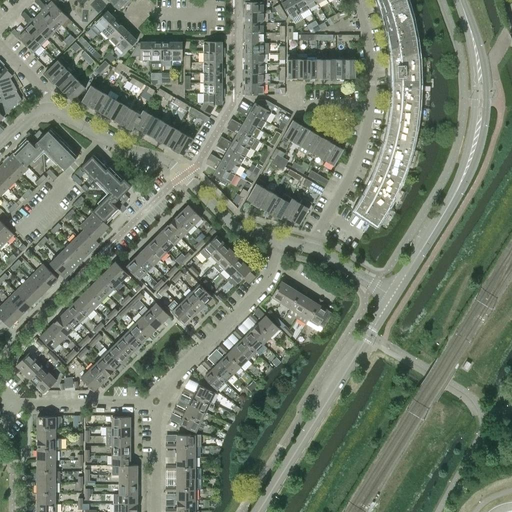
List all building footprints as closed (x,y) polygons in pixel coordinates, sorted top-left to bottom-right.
[(126,2),(123,0),(108,0),(118,10),(126,2)] [(290,19),(300,14),(292,0),(286,0),(281,3),(290,19)] [(303,0),(292,0),(300,14),(309,9),(303,0)] [(303,0),(309,9),(317,4),(315,0),(303,0)] [(407,0),(400,0),(380,7),(382,13),(384,19),(385,23),(385,25),(412,18),(411,15),(409,16),(405,1),(407,0)] [(41,2),(38,5),(41,9),(43,7),(61,25),(68,18),(52,2),(47,6),(45,5),(44,5),(41,2)] [(256,2),(246,2),(245,2),(245,12),(263,13),(263,2),(256,2)] [(283,10),(282,8),(279,4),(274,7),(278,13),(283,10)] [(38,16),(54,32),(61,25),(43,7),(41,9),(40,10),(42,11),(38,16)] [(281,18),(286,16),(283,10),(278,13),(281,18)] [(101,31),(102,32),(115,18),(107,11),(90,28),(97,35),(101,31)] [(263,13),(245,12),(245,23),(263,23),(263,13)] [(337,21),(342,18),(339,13),(334,15),(337,21)] [(27,15),(24,19),(27,22),(29,21),(47,38),(54,32),(38,16),(34,20),(32,18),(31,19),(27,15)] [(122,26),(115,18),(102,32),(109,39),(122,26)] [(412,18),(385,25),(387,31),(388,37),(389,42),(389,43),(416,39),(416,36),(414,37),(410,21),(413,20),(412,18)] [(24,29),(40,45),(47,38),(29,21),(27,22),(27,23),(29,25),(24,29)] [(317,24),(320,29),(321,30),(327,27),(324,22),(318,25),(318,24),(317,24)] [(263,23),(245,23),(245,33),(263,33),(263,23)] [(320,29),(317,24),(312,28),(314,33),(320,29)] [(116,46),(129,33),(122,26),(109,39),(116,46)] [(40,45),(24,29),(20,33),(18,32),(17,32),(14,29),(10,32),(17,39),(18,38),(33,52),(40,45)] [(129,33),(116,46),(123,53),(136,40),(129,33)] [(263,33),(245,33),(245,43),(263,43),(263,33)] [(86,41),(81,36),(77,40),(82,45),(86,41)] [(416,39),(389,43),(390,49),(391,54),(392,61),(419,60),(419,57),(416,57),(415,41),(417,41),(416,39)] [(71,46),(77,51),(80,47),(75,42),(71,46)] [(140,60),(151,60),(151,42),(140,42),(140,43),(138,43),(130,56),(140,56),(140,60)] [(151,42),(151,60),(161,60),(161,42),(151,42)] [(161,42),(161,60),(171,60),(172,42),(161,42)] [(172,42),(171,60),(182,60),(182,42),(172,42)] [(203,53),(222,53),(222,42),(203,42),(203,53)] [(268,43),(263,43),(245,43),(245,53),(263,53),(268,53),(268,43)] [(87,50),(92,55),(96,51),(91,46),(87,50)] [(81,55),(85,60),(89,56),(84,51),(81,55)] [(92,55),(97,60),(101,56),(96,51),(92,55)] [(222,53),(203,53),(203,63),(222,63),(222,53)] [(263,53),(245,53),(245,64),(263,64),(263,53)] [(85,60),(90,65),(94,61),(89,56),(85,60)] [(297,78),(297,59),(287,59),(287,78),(297,78)] [(297,59),(297,78),(306,78),(306,59),(297,59)] [(306,59),(306,78),(316,78),(316,59),(306,59)] [(316,59),(316,78),(326,78),(326,59),(316,59)] [(326,59),(326,78),(336,78),(335,59),(326,59)] [(335,59),(336,78),(345,78),(345,59),(335,59)] [(345,59),(345,78),(355,78),(355,59),(345,59)] [(57,60),(56,61),(44,73),(51,80),(65,67),(57,60)] [(100,66),(104,70),(109,64),(105,60),(100,66)] [(419,60),(392,61),(392,69),(392,73),(392,81),(392,84),(392,86),(406,86),(406,81),(420,81),(420,79),(417,78),(417,62),(419,62),(419,60)] [(119,62),(116,67),(121,70),(124,65),(119,62)] [(222,63),(203,63),(203,73),(222,73),(222,63)] [(263,64),(245,64),(245,74),(263,74),(263,64)] [(121,70),(128,74),(131,69),(124,65),(121,70)] [(95,70),(99,74),(104,70),(100,66),(95,70)] [(65,67),(51,80),(58,87),(71,74),(65,67)] [(10,79),(10,78),(12,76),(7,70),(0,77),(0,83),(1,84),(10,79)] [(222,73),(203,73),(203,84),(222,84),(222,73)] [(71,74),(58,87),(65,94),(78,81),(71,74)] [(263,74),(245,74),(245,84),(263,84),(263,74)] [(129,82),(135,86),(138,81),(132,77),(129,82)] [(0,99),(0,113),(4,117),(21,99),(14,88),(15,87),(10,78),(10,79),(1,84),(0,83),(0,96),(1,98),(0,99)] [(78,81),(65,94),(72,101),(85,88),(78,81)] [(135,86),(141,89),(144,84),(138,81),(135,86)] [(392,97),(391,105),(418,107),(419,105),(416,105),(417,89),(420,89),(420,86),(420,83),(420,81),(406,81),(406,86),(392,86),(392,93),(392,97)] [(222,84),(203,84),(203,93),(222,93),(222,84)] [(263,84),(245,84),(245,95),(263,95),(263,84)] [(90,106),(99,90),(90,85),(84,95),(81,101),(90,106)] [(146,92),(152,95),(155,91),(149,87),(146,92)] [(156,93),(162,96),(165,92),(159,88),(156,93)] [(98,111),(107,95),(99,90),(90,106),(98,111)] [(162,96),(168,100),(171,95),(165,92),(162,96)] [(222,93),(203,93),(203,104),(200,109),(209,115),(216,104),(222,104),(222,93)] [(106,116),(115,100),(107,95),(98,111),(106,116)] [(173,103),(179,106),(182,102),(176,98),(173,103)] [(114,121),(124,105),(115,100),(106,116),(114,121)] [(179,106),(185,110),(187,105),(182,102),(179,106)] [(265,121),(271,112),(255,103),(250,112),(265,121)] [(123,125),(132,109),(124,105),(114,121),(123,125)] [(390,116),(389,124),(416,128),(416,126),(414,126),(416,109),(418,110),(418,107),(391,105),(391,111),(390,116)] [(134,126),(140,114),(132,109),(123,125),(132,131),(134,126)] [(142,131),(151,115),(143,110),(140,114),(134,126),(142,131)] [(193,116),(198,119),(201,113),(196,110),(193,116)] [(260,130),(265,121),(250,112),(244,121),(260,130)] [(150,136),(160,120),(151,115),(142,131),(150,136)] [(286,124),(290,118),(285,116),(281,121),(286,124)] [(159,141),(168,125),(160,120),(150,136),(159,141)] [(292,141),(301,125),(292,120),(283,136),(292,141)] [(255,139),(260,130),(244,121),(239,130),(255,139)] [(387,134),(385,142),(411,149),(412,146),(410,146),(413,130),(415,130),(416,128),(389,124),(388,130),(387,134)] [(167,145),(176,129),(168,125),(159,141),(167,145)] [(300,146),(309,130),(301,125),(292,141),(300,146)] [(37,142),(44,149),(65,170),(77,157),(66,146),(68,145),(51,128),(44,135),(37,142)] [(175,150),(185,134),(176,129),(167,145),(175,150)] [(37,142),(44,135),(39,130),(32,137),(37,142)] [(250,148),(255,139),(239,130),(234,138),(250,148)] [(306,155),(308,151),(318,135),(309,130),(300,146),(297,150),(306,155)] [(272,137),(277,140),(281,134),(276,131),(272,137)] [(185,134),(175,150),(184,155),(193,139),(185,134)] [(317,155),(326,139),(318,135),(308,151),(317,155)] [(14,153),(27,166),(40,153),(33,146),(26,138),(23,141),(24,143),(14,153)] [(245,157),(250,148),(234,138),(229,147),(245,157)] [(325,160),(334,144),(326,139),(317,155),(325,160)] [(40,153),(44,149),(37,142),(33,146),(40,153)] [(382,152),(380,160),(405,169),(406,167),(404,166),(409,150),(411,151),(411,149),(385,142),(385,143),(383,148),(382,152)] [(334,144),(325,160),(334,165),(343,149),(334,144)] [(240,165),(245,157),(229,147),(224,156),(240,165)] [(262,155),(267,158),(270,151),(266,149),(262,155)] [(283,157),(285,153),(279,150),(277,153),(274,151),(271,157),(274,158),(274,159),(280,162),(283,157)] [(5,159),(21,175),(28,168),(27,166),(14,153),(9,158),(8,157),(5,159)] [(120,178),(106,164),(104,166),(93,155),(81,167),(95,182),(96,180),(110,193),(92,211),(94,213),(94,212),(105,223),(116,213),(117,214),(124,207),(122,205),(129,198),(124,193),(131,186),(121,176),(120,178)] [(259,160),(264,163),(267,158),(262,155),(259,160)] [(235,174),(240,165),(224,156),(219,165),(235,174)] [(280,162),(286,165),(288,160),(283,157),(280,162)] [(0,167),(14,182),(21,175),(5,159),(3,162),(4,163),(0,167)] [(376,170),(373,177),(398,189),(399,186),(396,185),(402,170),(404,171),(405,169),(380,160),(379,161),(377,166),(376,170)] [(291,167),(297,170),(300,165),(294,162),(291,167)] [(229,183),(235,174),(219,165),(213,174),(229,183)] [(297,170),(303,174),(306,169),(300,165),(297,170)] [(252,172),(257,175),(260,169),(256,166),(252,172)] [(0,181),(7,188),(14,182),(0,167),(0,181)] [(287,174),(293,177),(296,173),(290,169),(287,174)] [(312,179),(315,173),(311,170),(307,176),(312,179)] [(249,178),(253,181),(257,175),(252,172),(249,178)] [(293,177),(299,181),(302,176),(296,173),(293,177)] [(316,182),(317,180),(320,176),(315,173),(312,179),(316,182)] [(368,187),(364,194),(388,208),(389,206),(387,204),(394,189),(397,191),(398,189),(373,177),(372,178),(370,183),(368,187)] [(307,188),(310,182),(306,179),(302,185),(307,188)] [(321,188),(310,182),(307,188),(317,193),(321,188)] [(255,204),(264,188),(256,183),(246,199),(255,204)] [(264,188),(255,204),(263,209),(273,193),(264,188)] [(244,198),(247,192),(242,189),(239,195),(244,198)] [(273,193),(263,209),(272,214),(281,198),(273,193)] [(356,208),(354,211),(377,226),(378,224),(376,223),(385,208),(387,209),(388,208),(364,194),(364,195),(361,200),(358,204),(356,208)] [(283,214),(289,203),(289,202),(281,198),(272,214),(280,219),(283,215),(283,214)] [(291,219),(300,203),(291,198),(289,202),(289,203),(283,214),(283,215),(291,219)] [(300,224),(309,208),(312,203),(303,198),(300,203),(291,219),(300,224)] [(181,212),(194,225),(201,218),(188,205),(181,212)] [(109,226),(105,223),(94,212),(94,213),(87,219),(103,235),(105,233),(104,231),(109,226)] [(174,219),(187,232),(194,225),(181,212),(174,219)] [(99,236),(101,237),(103,235),(87,219),(80,226),(83,230),(84,229),(95,240),(99,236)] [(168,225),(180,238),(187,232),(174,219),(168,225)] [(13,235),(0,221),(0,235),(6,242),(13,235)] [(161,232),(173,245),(180,238),(168,225),(161,232)] [(98,243),(95,240),(84,229),(83,230),(77,236),(91,250),(98,243)] [(154,239),(166,252),(173,245),(161,232),(154,239)] [(210,255),(211,255),(223,243),(216,235),(203,248),(199,252),(206,259),(210,255)] [(92,250),(91,250),(77,236),(70,243),(85,257),(92,250)] [(147,246),(160,258),(166,252),(154,239),(147,246)] [(85,257),(70,243),(64,249),(78,264),(85,257)] [(223,243),(211,255),(217,262),(230,249),(223,243)] [(140,253),(153,265),(160,258),(147,246),(140,253)] [(78,264),(64,249),(57,256),(71,271),(78,264)] [(224,269),(237,256),(230,249),(217,262),(213,266),(220,273),(224,269)] [(134,259),(146,272),(153,265),(140,253),(134,259)] [(71,271),(57,256),(49,264),(64,278),(71,271)] [(237,256),(224,269),(231,276),(243,263),(237,256)] [(126,267),(139,279),(146,272),(134,259),(126,267)] [(108,269),(121,281),(128,274),(115,262),(108,269)] [(238,283),(243,278),(249,271),(250,271),(250,270),(243,263),(231,276),(238,283)] [(36,271),(52,287),(54,285),(53,283),(57,279),(43,264),(36,271)] [(101,276),(114,288),(121,281),(108,269),(101,276)] [(30,278),(44,292),(48,288),(49,289),(52,287),(36,271),(30,278)] [(243,278),(248,283),(255,276),(250,271),(249,271),(243,278)] [(94,282),(107,295),(114,288),(101,276),(94,282)] [(23,285),(38,300),(40,298),(39,297),(44,292),(30,278),(23,285)] [(281,303),(290,287),(281,281),(271,297),(281,303)] [(88,289),(100,302),(107,295),(94,282),(88,289)] [(192,291),(205,304),(212,297),(200,284),(192,291)] [(16,292),(30,306),(34,302),(36,303),(38,300),(23,285),(16,292)] [(290,308),(299,293),(290,287),(281,303),(290,308)] [(81,296),(93,309),(100,302),(88,289),(81,296)] [(186,298),(198,311),(205,304),(192,291),(186,298)] [(9,298),(25,314),(26,312),(25,311),(30,306),(16,292),(9,298)] [(220,301),(223,298),(224,296),(220,292),(216,296),(220,301)] [(297,318),(299,314),(309,299),(299,293),(290,308),(287,313),(297,318)] [(74,303),(86,316),(93,309),(81,296),(74,303)] [(2,305),(17,319),(21,315),(22,316),(25,314),(9,298),(2,305)] [(179,305),(191,318),(198,311),(186,298),(179,305)] [(308,320),(322,328),(332,313),(320,305),(323,301),(319,298),(316,303),(318,304),(308,320)] [(309,299),(299,314),(297,318),(306,324),(308,320),(318,304),(316,303),(309,299)] [(67,310),(80,322),(86,316),(74,303),(67,310)] [(149,310),(162,323),(169,316),(156,303),(149,310)] [(0,317),(2,320),(3,321),(10,328),(13,325),(12,324),(17,319),(2,305),(0,307),(0,317)] [(191,318),(179,305),(171,312),(184,325),(191,318)] [(60,317),(73,329),(80,322),(67,310),(60,317)] [(142,317),(155,329),(162,323),(149,310),(142,317)] [(258,324),(270,336),(279,328),(266,315),(259,322),(255,318),(252,321),(256,325),(258,324)] [(53,323),(66,336),(73,329),(60,317),(53,323)] [(135,324),(148,336),(155,329),(142,317),(135,324)] [(46,330),(59,343),(66,336),(53,323),(46,330)] [(129,331),(141,343),(148,336),(135,324),(129,331)] [(250,331),(263,344),(270,336),(258,324),(256,325),(250,331)] [(59,343),(46,330),(39,337),(52,350),(59,343)] [(122,337),(134,350),(141,343),(129,331),(122,337)] [(263,344),(250,331),(244,337),(240,333),(237,336),(241,340),(243,339),(255,351),(263,344)] [(115,344),(127,357),(134,350),(122,337),(115,344)] [(235,346),(248,359),(255,351),(243,339),(241,340),(235,346)] [(108,351),(121,363),(127,357),(115,344),(108,351)] [(240,367),(248,359),(235,346),(229,353),(224,348),(224,349),(222,351),(226,355),(227,354),(240,367)] [(101,358),(114,370),(121,363),(108,351),(101,358)] [(23,372),(36,360),(28,352),(16,365),(23,372)] [(219,362),(232,375),(240,367),(227,354),(226,355),(219,362)] [(94,365),(107,377),(114,370),(101,358),(94,365)] [(30,379),(43,367),(36,360),(23,372),(30,379)] [(471,363),(466,361),(463,367),(467,369),(471,363)] [(213,368),(209,364),(206,367),(210,371),(212,369),(225,382),(232,375),(219,362),(213,368)] [(88,371),(100,384),(107,377),(94,365),(88,371)] [(37,386),(49,374),(43,367),(30,379),(37,386)] [(212,369),(210,371),(204,377),(216,390),(225,382),(212,369)] [(100,384),(88,371),(80,378),(93,391),(100,384)] [(49,374),(37,386),(44,393),(56,380),(49,374)] [(194,395),(210,402),(215,392),(199,384),(195,393),(190,390),(189,390),(188,394),(193,396),(194,395)] [(189,404),(205,412),(210,402),(194,395),(193,396),(189,404)] [(205,412),(189,404),(185,412),(180,410),(178,413),(183,416),(184,414),(200,422),(205,412)] [(195,432),(200,422),(184,414),(183,416),(179,424),(195,432)] [(37,427),(55,427),(55,416),(37,416),(37,427)] [(112,426),(130,426),(130,416),(112,416),(112,426)] [(130,426),(112,426),(106,426),(106,436),(130,436),(130,426)] [(55,427),(37,427),(37,438),(55,438),(55,427)] [(177,446),(195,446),(195,435),(177,435),(177,444),(171,444),(171,448),(177,448),(177,446)] [(130,446),(130,436),(106,436),(106,446),(112,446),(130,446)] [(55,438),(37,438),(37,449),(55,449),(55,438)] [(112,455),(130,455),(130,446),(112,446),(112,455)] [(177,457),(195,457),(195,446),(177,446),(177,448),(177,457)] [(55,449),(37,449),(37,460),(55,460),(55,449)] [(130,455),(112,455),(112,466),(119,466),(130,465),(130,455)] [(171,466),(171,470),(177,470),(177,468),(195,468),(195,457),(177,457),(177,466),(171,466)] [(55,460),(37,460),(37,471),(55,471),(55,460)] [(137,475),(137,465),(130,465),(119,466),(119,475),(137,475)] [(177,479),(195,479),(195,468),(177,468),(177,470),(177,479)] [(55,471),(37,471),(37,481),(55,481),(55,471)] [(119,484),(137,484),(137,475),(119,475),(119,484)] [(195,479),(177,479),(177,487),(171,487),(171,491),(176,491),(177,489),(195,489),(195,479)] [(55,481),(37,481),(37,492),(55,492),(55,481)] [(119,494),(137,494),(137,484),(119,484),(119,494)] [(176,500),(194,500),(195,489),(177,489),(176,491),(176,500)] [(55,492),(37,492),(37,503),(55,503),(55,492)] [(119,503),(137,504),(137,494),(119,494),(119,503)] [(176,511),(177,511),(194,511),(194,500),(176,500),(176,509),(171,509),(171,511),(176,511)] [(54,511),(55,503),(37,503),(36,511),(54,511)] [(113,511),(136,511),(137,504),(119,503),(119,504),(113,504),(113,511)]
